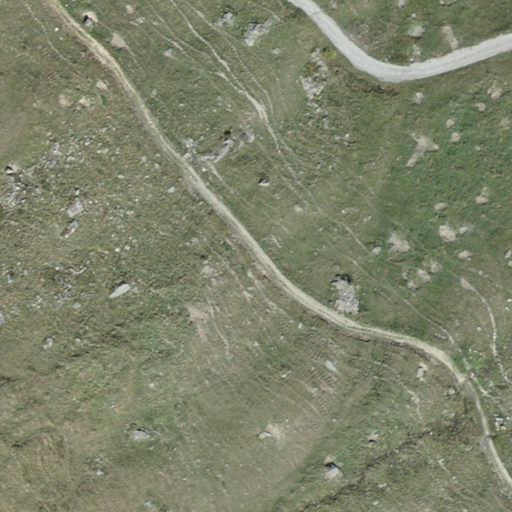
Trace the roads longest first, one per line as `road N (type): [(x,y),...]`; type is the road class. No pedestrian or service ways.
road 1 (track): [(511,459),(454,357),(297,298),(80,0)]
road 2 (track): [(511,42),(395,74),(370,66),(300,0)]
